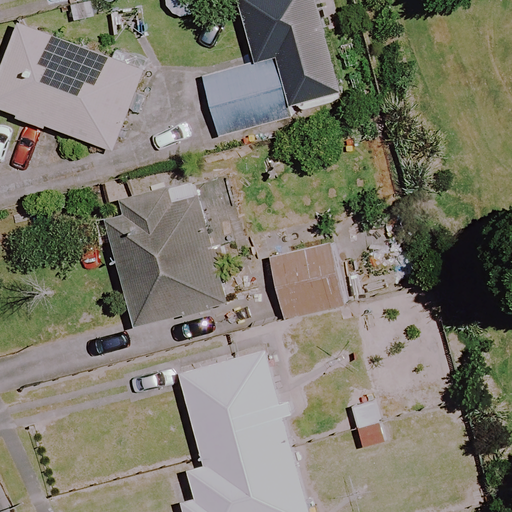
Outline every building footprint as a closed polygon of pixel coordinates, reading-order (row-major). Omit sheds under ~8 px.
[(144,72),(20,26),(0,78),(0,110),(113,153),(144,72)] [(289,119),(270,58),(203,80),(222,141),(289,119)] [(226,306),(200,198),(109,220),(135,328),(226,306)] [(358,303),(343,242),(270,260),(285,321),(358,303)] [(308,511),(264,353),(181,377),(206,468),(173,477),(182,511),(308,511)]
